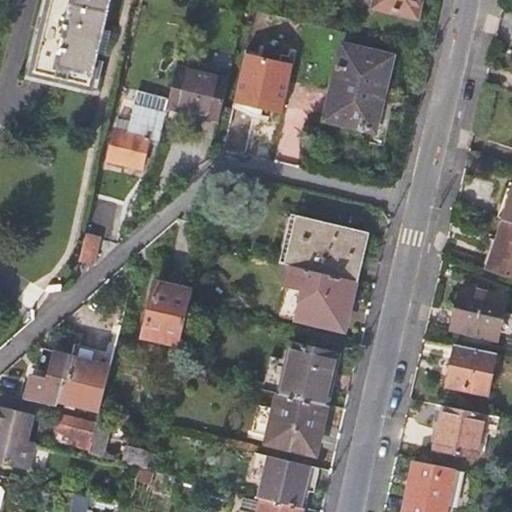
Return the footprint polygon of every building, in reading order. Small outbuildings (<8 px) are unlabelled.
[(109,0),(50,0),(34,73),(88,86),(109,0)] [(417,15),(420,0),(374,0),(374,5),(417,15)] [(375,132),(394,57),(342,44),(325,120),(375,132)] [(169,106),(220,117),(228,79),(177,67),(169,106)] [(160,142),(166,115),(133,107),(127,133),(114,129),(107,161),(142,169),(150,139),(160,142)] [(511,217),(511,191),(511,196),(508,194),(502,214),(511,217)] [(303,212),(292,260),(295,261),(298,262),(310,215),(303,212)] [(310,215),(298,262),(359,277),(371,230),(310,215)] [(511,275),(511,218),(506,216),(491,267),(511,275)] [(104,236),(89,232),(83,258),(98,262),(104,236)] [(359,277),(298,262),(295,261),(291,278),(292,280),(285,310),(301,313),(301,315),(347,326),(359,277)] [(182,340),(191,302),(194,288),(159,280),(148,332),(182,340)] [(511,294),(465,283),(455,324),(501,336),(511,294)] [(285,383),(284,390),(325,399),(328,384),(334,386),(342,349),(296,339),(294,345),(292,345),(283,382),(285,383)] [(499,349),(459,341),(450,381),(491,389),(499,349)] [(177,361),(181,345),(172,343),(169,359),(177,361)] [(79,344),(76,354),(114,364),(116,354),(79,344)] [(55,395),(104,407),(114,364),(76,354),(61,350),(59,358),(54,377),(36,372),(30,396),(36,397),(47,400),(54,402),(55,395)] [(38,366),(36,372),(54,377),(59,358),(54,357),(50,370),(38,366)] [(331,401),(334,386),(328,384),(325,399),(329,400),(331,401)] [(30,396),(0,388),(0,402),(33,411),(36,397),(30,396)] [(318,448),(329,400),(325,399),(284,390),(273,437),(318,448)] [(26,436),(33,411),(0,402),(0,457),(32,466),(38,439),(26,436)] [(489,411),(446,403),(437,446),(480,455),(489,411)] [(63,428),(71,431),(96,437),(100,422),(62,412),(56,433),(62,434),(63,428)] [(100,422),(96,437),(95,442),(92,450),(105,454),(107,448),(113,425),(100,422)] [(96,437),(71,431),(70,436),(95,442),(96,437)] [(130,443),(126,458),(150,464),(153,449),(130,443)] [(177,458),(197,464),(202,448),(181,443),(177,458)] [(107,448),(105,454),(118,457),(120,452),(107,448)] [(307,487),(313,463),(279,454),(260,450),(253,478),(266,481),(263,494),(266,495),(303,504),(307,487)] [(445,511),(456,465),(419,457),(411,495),(413,495),(409,511),(445,511)] [(313,463),(307,487),(317,488),(323,464),(313,463)] [(101,487),(99,495),(108,498),(134,505),(136,496),(101,487)] [(108,498),(99,495),(94,494),(92,501),(106,504),(108,498)] [(248,494),(245,507),(262,511),(265,498),(248,494)] [(303,511),(306,504),(303,504),(266,495),(265,498),(262,511),(245,507),(243,506),(241,511),(303,511)]
